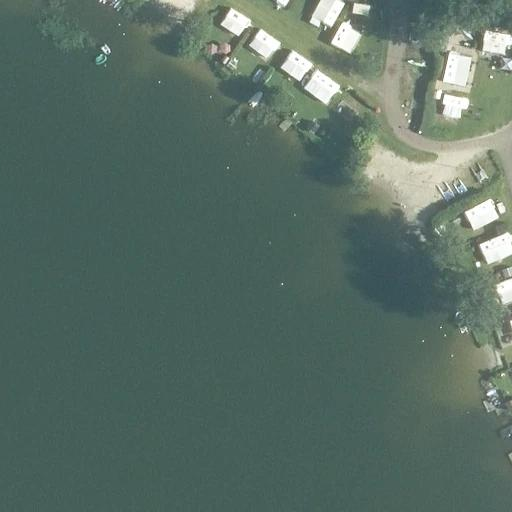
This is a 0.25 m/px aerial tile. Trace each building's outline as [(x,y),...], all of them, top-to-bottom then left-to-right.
[(274,0),(290,10),(296,0),(274,0)] [(248,17),(234,37),(252,50),(267,30),(248,17)] [(278,36),(261,56),(281,72),(298,52),(278,36)] [(309,59),(295,75),(312,89),(326,73),(309,59)] [(335,78),(321,96),(341,111),(355,92),(335,78)] [(369,133),(383,117),(366,102),(352,118),(369,133)] [(288,110),(275,123),(323,174),(339,159),(331,150),(329,152),(288,110)] [(353,180),(343,187),(351,200),(362,194),(353,180)] [(490,239),(511,228),(511,226),(503,208),(480,219),(490,239)] [(511,247),(497,254),(505,273),(511,269),(511,247)] [(468,256),(470,273),(482,272),(480,255),(468,256)]
